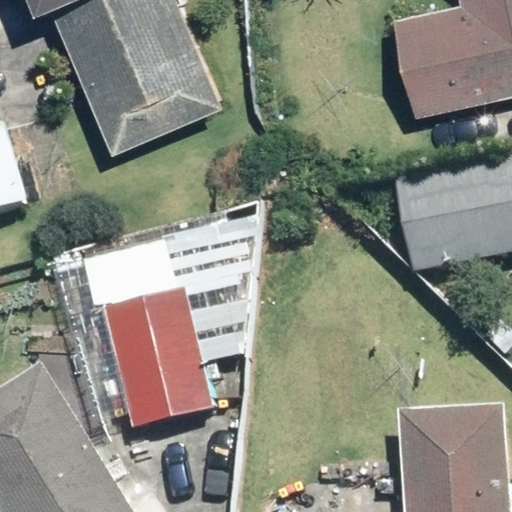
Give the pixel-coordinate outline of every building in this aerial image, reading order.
[(29,0),(37,19),(50,13),(110,164),(214,123),(165,0),(29,0)] [(373,43),(396,132),(511,101),(511,0),(458,0),(464,19),(373,43)] [(0,142),(0,214),(25,206),(1,142),(0,142)] [(390,183),(412,279),(511,256),(511,208),(500,158),(390,183)] [(119,409),(126,438),(207,419),(199,382),(234,374),(204,245),(57,278),(89,416),(119,409)] [(115,511),(33,383),(0,403),(0,502),(6,511),(115,511)] [(508,511),(503,415),(398,422),(404,511),(508,511)]
